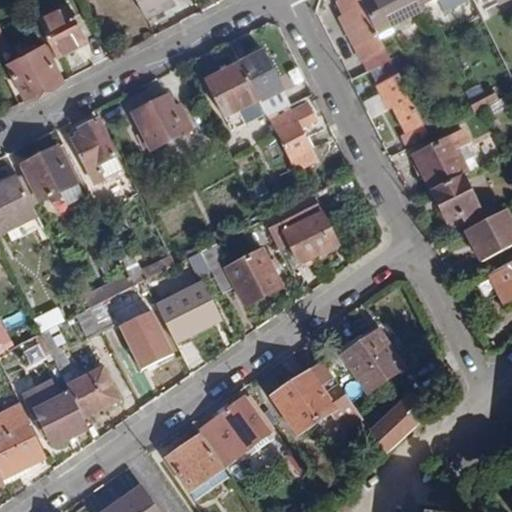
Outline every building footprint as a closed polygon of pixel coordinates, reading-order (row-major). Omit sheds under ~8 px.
[(172,3),(170,0),(139,0),(147,15),(172,3)] [(385,50),(377,33),(360,0),(343,0),(339,3),(346,16),(341,18),(363,61),(368,72),(391,61),(385,50)] [(416,0),(360,0),(377,33),(422,11),(416,0)] [(84,43),(65,4),(37,18),(57,57),(84,43)] [(60,79),(44,46),(8,64),(25,97),(60,79)] [(263,53),(240,65),(259,101),(268,118),(288,108),(290,107),(263,53)] [(225,117),(259,101),(240,65),(208,82),(225,117)] [(429,137),(399,77),(379,88),(389,109),(393,107),(407,133),(402,135),(408,148),(429,137)] [(511,93),(511,85),(497,93),(500,100),(511,93)] [(470,102),(475,113),(500,100),(497,93),(495,88),(470,102)] [(186,133),(167,96),(134,113),(152,150),(186,133)] [(316,162),(288,108),(268,118),(296,173),(316,162)] [(115,155),(98,120),(79,130),(82,136),(73,140),(88,169),(115,155)] [(415,156),(432,191),(461,176),(468,173),(455,149),(468,142),(463,132),(415,156)] [(76,184),(58,147),(23,166),(40,202),(76,184)] [(0,185),(0,235),(37,216),(17,176),(0,185)] [(312,196),(326,189),(319,176),(306,183),(312,196)] [(477,209),(461,176),(432,191),(449,223),(462,217),(477,209)] [(465,225),(482,217),(477,209),(462,217),(465,225)] [(511,245),(511,226),(504,210),(466,230),(482,260),(511,245)] [(292,229),(283,211),(264,220),(276,242),(286,237),(300,264),(338,244),(323,213),(292,229)] [(202,252),(212,272),(222,292),(235,285),(246,306),(281,287),(262,251),(228,268),(217,244),(202,252)] [(212,272),(202,252),(185,260),(191,270),(196,280),(212,272)] [(185,260),(177,265),(171,267),(176,277),(191,270),(185,260)] [(146,281),(164,271),(160,261),(140,271),(146,281)] [(511,263),(491,274),(504,301),(511,297),(511,263)] [(105,301),(92,308),(103,331),(117,324),(141,369),(170,354),(147,309),(157,303),(146,281),(135,286),(105,301)] [(222,320),(204,284),(158,306),(177,343),(222,320)] [(98,288),(85,295),(92,308),(105,301),(98,288)] [(41,327),(56,319),(51,307),(36,315),(41,327)] [(86,339),(103,331),(92,308),(85,311),(75,316),(86,339)] [(0,354),(15,347),(1,319),(0,319),(0,354)] [(50,329),(41,334),(50,352),(59,348),(50,329)] [(403,369),(378,332),(342,357),(367,395),(403,369)] [(50,352),(41,334),(34,337),(43,356),(50,352)] [(70,392),(83,419),(118,401),(103,368),(78,380),(61,347),(59,348),(50,352),(70,392)] [(328,401),(308,373),(272,398),(297,435),(334,410),(344,403),(338,394),(328,401)] [(88,428),(83,419),(70,392),(57,399),(49,384),(19,398),(27,415),(33,412),(52,447),(88,428)] [(412,394),(369,426),(388,451),(422,427),(410,410),(419,403),(412,394)] [(268,433),(245,400),(198,431),(212,450),(224,442),(239,432),(249,447),(268,433)] [(0,472),(3,478),(28,465),(42,458),(15,406),(0,414),(0,472)] [(220,468),(198,437),(168,458),(190,491),(207,478),(220,468)] [(212,450),(222,465),(234,457),(224,442),(212,450)] [(31,472),(28,465),(3,478),(6,485),(31,472)] [(213,487),(227,477),(220,468),(207,478),(213,487)] [(158,511),(140,486),(102,511),(158,511)]
